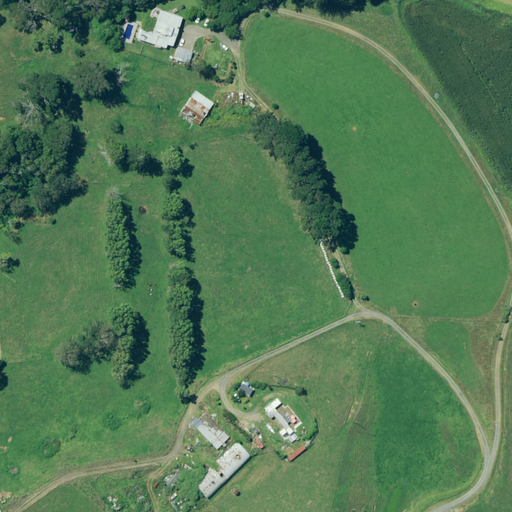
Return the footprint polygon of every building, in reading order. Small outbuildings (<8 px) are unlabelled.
[(182,18),(160,11),(153,33),(142,29),(138,40),(166,49),(167,45),(173,47),(182,18)] [(217,46),(212,44),(204,63),(209,65),(217,46)] [(192,52),(179,47),(174,59),(188,64),(192,52)] [(214,104),(197,91),(181,113),(199,125),(214,104)] [(293,432),(277,412),(273,415),(289,435),(293,432)] [(217,450),(230,437),(208,415),(195,427),(217,450)] [(299,438),(295,434),(289,439),(292,443),(299,438)] [(238,443),(194,485),(210,501),(253,459),(238,443)]
